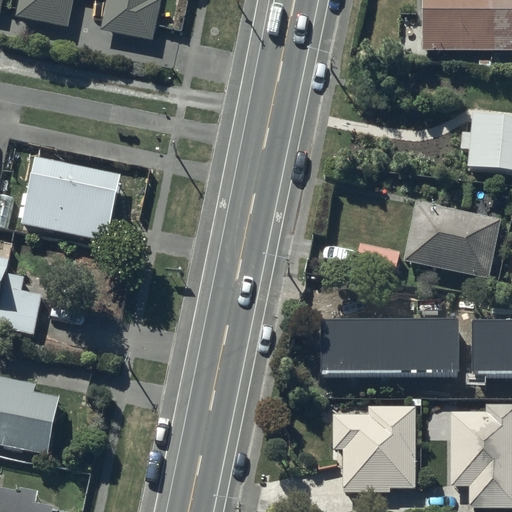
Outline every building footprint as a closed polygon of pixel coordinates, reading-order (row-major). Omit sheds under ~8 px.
[(21,0),(17,26),(71,36),(76,0),(85,0),(107,4),(101,40),(154,50),(161,7),(154,6),(155,0),(21,0)] [(511,0),(423,0),(423,61),(511,61),(511,0)] [(511,115),(475,110),(474,115),(472,114),(470,131),(461,130),(459,145),(467,146),(464,166),(511,172),(511,115)] [(121,185),(37,169),(29,211),(22,210),(19,227),(24,228),(23,236),(109,251),(121,185)] [(445,210),(416,205),(406,263),(488,277),(486,287),(493,289),(494,281),(491,280),(501,220),(489,218),(490,211),(446,203),(445,210)] [(399,215),(372,210),(366,239),(393,244),(399,215)] [(398,251),(359,244),(354,271),(394,278),(395,270),(398,271),(400,264),(396,263),(398,251)] [(0,337),(40,344),(48,296),(25,292),(26,283),(7,280),(10,264),(0,262),(0,337)] [(459,319),(323,320),(320,378),(458,377),(459,319)] [(511,320),(474,320),(472,376),(511,376),(511,320)] [(37,393),(0,385),(0,455),(50,465),(61,408),(35,403),(37,393)] [(486,412),(449,412),(449,487),(468,487),(468,507),(511,507),(511,404),(486,404),(486,412)] [(370,414),(334,414),(334,450),(345,450),(345,492),(393,492),(393,489),(418,489),(418,407),(370,407),(370,414)] [(0,511),(56,511),(58,501),(21,495),(20,498),(0,495),(0,511)]
